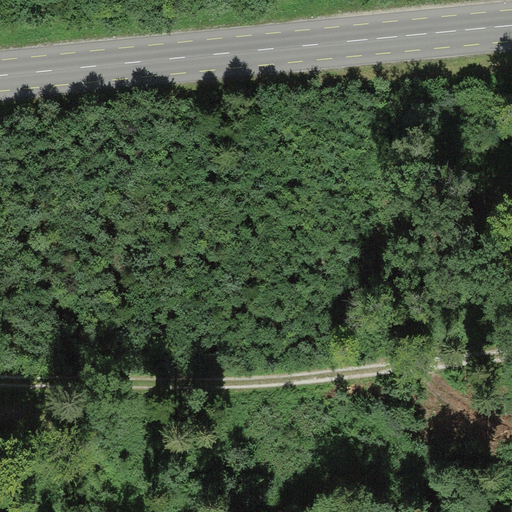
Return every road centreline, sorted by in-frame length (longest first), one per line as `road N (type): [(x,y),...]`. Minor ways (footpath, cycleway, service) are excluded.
road 1 (primary): [(0,79),(511,25)]
road 2 (track): [(511,353),(234,382),(0,378)]
